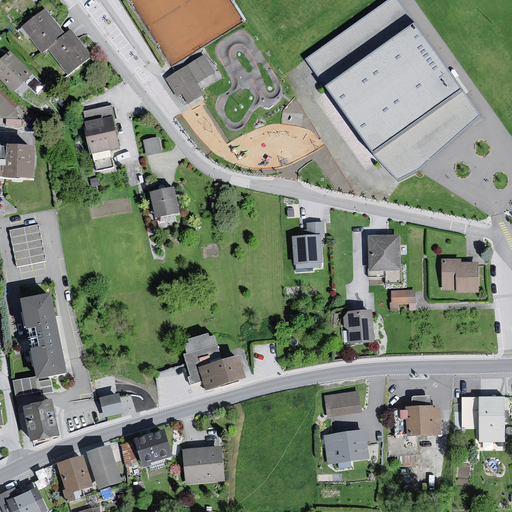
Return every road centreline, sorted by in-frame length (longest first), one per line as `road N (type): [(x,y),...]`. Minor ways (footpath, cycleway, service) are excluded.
road 1 (residential): [(503,244),(495,235),(209,171),(66,0)]
road 2 (residential): [(0,477),(67,446),(280,384),(398,367),(511,365)]
